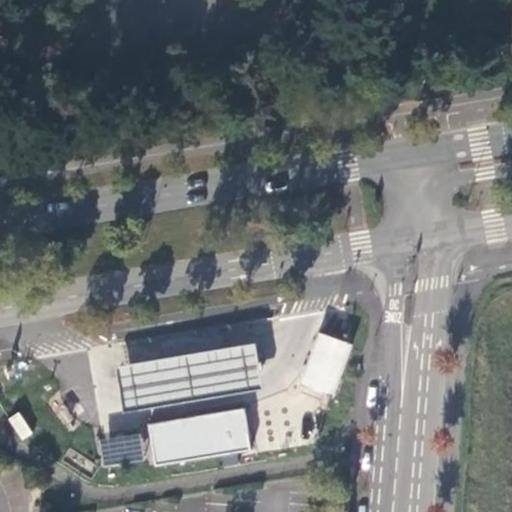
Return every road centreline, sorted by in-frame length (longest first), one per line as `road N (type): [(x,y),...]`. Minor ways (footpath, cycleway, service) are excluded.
road 1 (primary): [(0,309),(423,237)]
road 2 (primary): [(410,159),(0,227)]
road 3 (unclassified): [(423,237),(396,511)]
